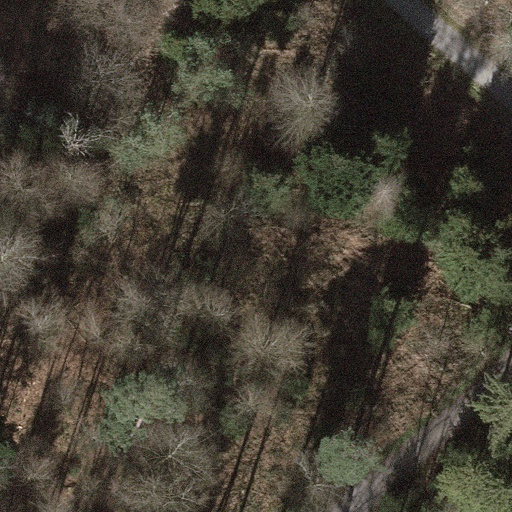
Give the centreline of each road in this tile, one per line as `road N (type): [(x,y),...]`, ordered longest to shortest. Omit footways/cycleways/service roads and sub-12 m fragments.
road 1 (track): [(511,368),(350,511)]
road 2 (track): [(408,0),(511,89)]
